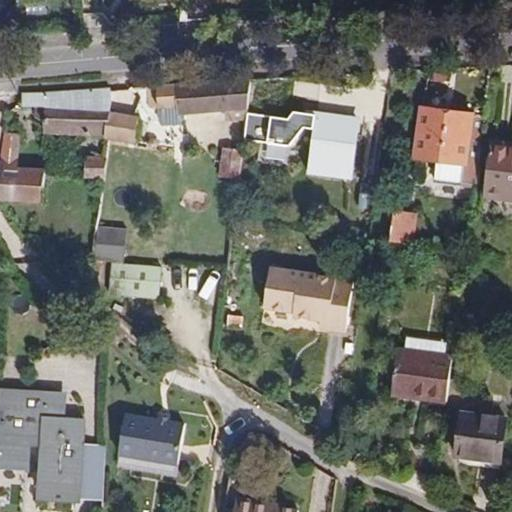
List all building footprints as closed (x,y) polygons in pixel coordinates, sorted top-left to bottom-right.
[(451,71),(433,71),(433,80),(451,80),(451,71)] [(248,108),(252,79),(158,87),(159,108),(179,107),(179,114),(248,108)] [(112,105),(111,90),(111,88),(47,93),(23,93),(23,108),(31,107),(31,123),(44,124),(44,134),(108,136),(112,113),(112,105)] [(485,116),(486,104),(476,103),(474,114),(485,116)] [(475,189),(485,116),(474,114),(422,107),(416,157),(438,160),(435,180),(435,184),(475,189)] [(314,129),(316,114),(293,112),(288,120),(249,115),(245,139),(291,145),(305,128),(314,129)] [(138,117),(112,113),(108,136),(108,139),(133,143),(138,117)] [(359,120),(316,114),(314,129),(310,164),(309,173),(357,180),(364,129),(357,129),(359,120)] [(4,132),(0,169),(0,198),(42,203),(46,170),(16,167),(20,134),(4,132)] [(511,142),(492,140),(485,192),(507,196),(506,200),(511,201),(511,142)] [(240,179),(243,152),(224,149),(221,176),(240,179)] [(107,178),(108,163),(108,159),(86,157),(85,177),(107,178)] [(417,213),(394,210),(390,242),(412,245),(417,213)] [(98,233),(94,260),(112,262),(108,293),(158,300),(162,269),(115,263),(119,235),(98,233)] [(271,308),(276,270),(271,269),(265,307),(271,308)] [(354,282),(276,270),(271,308),(295,312),(294,316),(322,320),(329,321),(328,329),(347,332),(354,282)] [(329,321),(322,320),(320,328),(328,329),(329,321)] [(406,338),(404,350),(445,356),(447,343),(406,338)] [(392,394),(447,402),(453,357),(445,356),(404,350),(398,349),(392,394)] [(0,433),(0,511),(24,511),(30,444),(49,445),(45,498),(74,500),(74,498),(78,445),(80,422),(63,421),(64,409),(50,408),(51,394),(3,391),(0,433)] [(65,395),(51,394),(50,408),(64,409),(65,395)] [(507,419),(463,413),(457,457),(501,463),(507,419)] [(186,425),(126,415),(120,455),(179,464),(186,425)] [(74,498),(104,499),(106,447),(78,445),(74,498)] [(257,501),(237,497),(234,511),(299,511),(300,510),(266,505),(265,507),(257,506),(257,501)]
